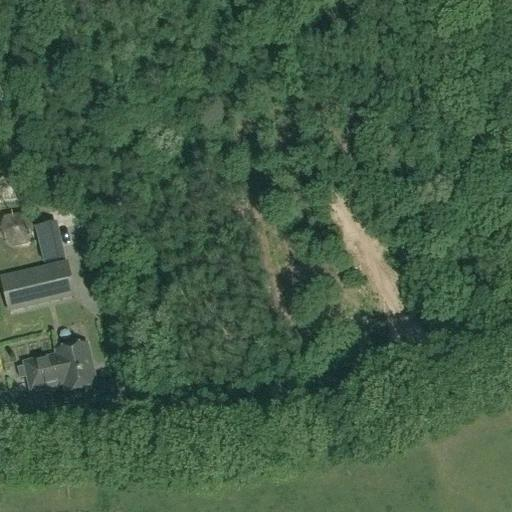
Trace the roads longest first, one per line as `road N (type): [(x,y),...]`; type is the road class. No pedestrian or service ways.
road 1 (unclassified): [(0,453),(275,438),(351,421),(511,344)]
road 2 (track): [(511,236),(448,86),(400,0)]
